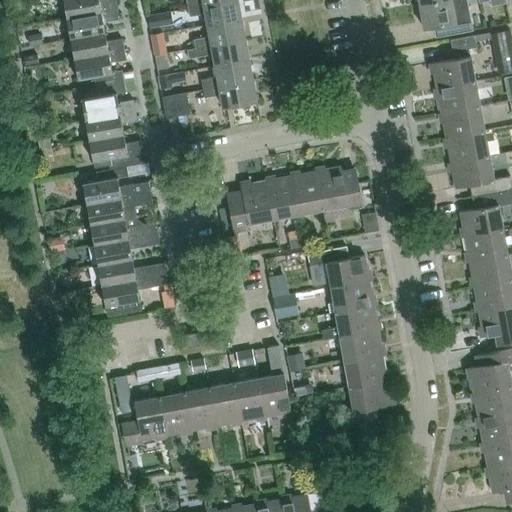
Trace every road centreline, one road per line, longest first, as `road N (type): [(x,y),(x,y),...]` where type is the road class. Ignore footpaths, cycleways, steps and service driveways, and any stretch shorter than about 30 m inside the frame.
road 1 (residential): [(104,336),(174,321),(192,293),(176,197),(190,163),(376,123)]
road 2 (residential): [(410,511),(431,408),(376,123)]
road 3 (residential): [(376,123),(352,0)]
